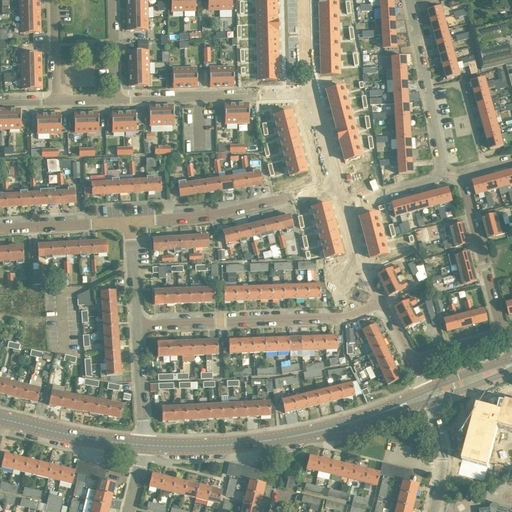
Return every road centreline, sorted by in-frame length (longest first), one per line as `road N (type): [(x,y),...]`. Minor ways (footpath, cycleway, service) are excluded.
road 1 (tertiary): [(426,395),(279,438),(141,445)]
road 2 (residential): [(342,205),(443,174),(408,0)]
road 3 (residential): [(135,325),(342,318),(380,301)]
road 4 (residential): [(502,333),(462,178),(511,159)]
road 5 (residential): [(129,222),(214,215),(337,185)]
road 6 (residential): [(310,91),(114,99)]
road 7 (tertiary): [(141,445),(0,418)]
road 8 (residential): [(0,230),(129,222)]
road 9 (residential): [(141,445),(135,325)]
road 10 (residential): [(431,511),(443,467),(426,395)]
